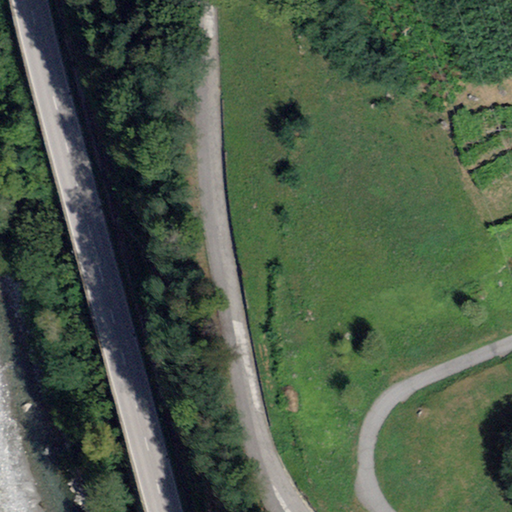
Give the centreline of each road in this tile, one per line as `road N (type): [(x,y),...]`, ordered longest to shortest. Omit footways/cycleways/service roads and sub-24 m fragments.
road 1 (secondary): [(162,511),(27,0)]
road 2 (unclassified): [(202,0),(220,220),(245,373),(265,447),(295,511)]
